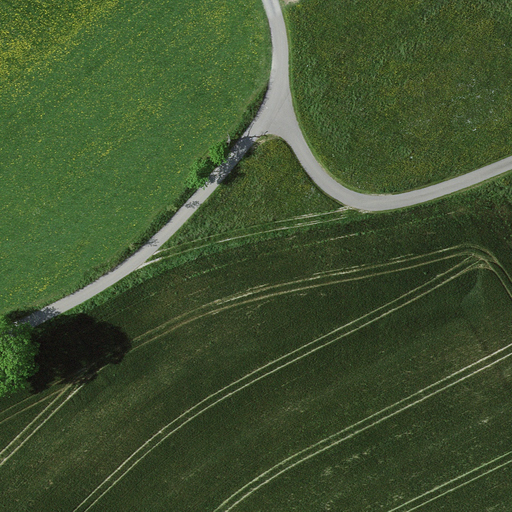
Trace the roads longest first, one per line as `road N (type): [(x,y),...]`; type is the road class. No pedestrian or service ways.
road 1 (unclassified): [(271,0),(280,87),(261,126),(139,258),(0,338)]
road 2 (track): [(360,202),(338,215),(139,258)]
